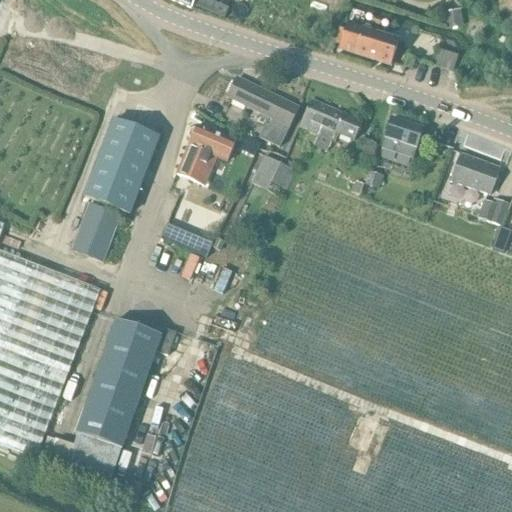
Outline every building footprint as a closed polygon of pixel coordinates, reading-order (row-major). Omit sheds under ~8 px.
[(165,0),(190,11),(195,0),(165,0)] [(460,11),(443,14),(446,30),(463,27),(460,11)] [(360,31),(346,27),(338,52),(390,68),(398,43),(367,33),(369,29),(361,27),(360,31)] [(407,58),(404,69),(405,69),(412,71),(415,62),(415,61),(407,58)] [(279,150),(299,110),(237,79),(227,100),(272,123),(269,129),(265,128),(259,140),(279,150)] [(354,145),(363,124),(309,102),(298,131),(331,144),(334,137),(354,145)] [(380,152),(411,162),(421,130),(390,120),(380,152)] [(112,124),(84,198),(130,215),(158,141),(112,124)] [(226,165),(235,144),(197,127),(195,130),(192,131),(190,137),(191,140),(175,177),(204,190),(216,161),(226,165)] [(245,139),(239,152),(254,159),(260,146),(245,139)] [(451,183),(489,196),(498,170),(460,157),(451,183)] [(281,198),(294,172),(265,159),(252,185),(281,198)] [(369,173),(364,187),(378,191),(382,178),(369,173)] [(502,229),(509,206),(496,202),(494,206),(483,202),(477,221),(502,229)] [(88,206),(70,254),(103,266),(103,264),(104,264),(110,246),(121,218),(88,206)] [(0,445),(36,459),(100,293),(0,254),(0,238),(4,228),(0,226),(0,445)] [(205,260),(211,246),(168,227),(161,242),(205,260)] [(500,229),(492,250),(502,254),(511,233),(500,229)] [(216,240),(213,247),(219,250),(222,243),(216,240)] [(227,246),(224,255),(234,259),(238,250),(227,246)] [(115,323),(74,437),(120,454),(152,364),(175,371),(188,345),(162,336),(161,339),(115,323)]
